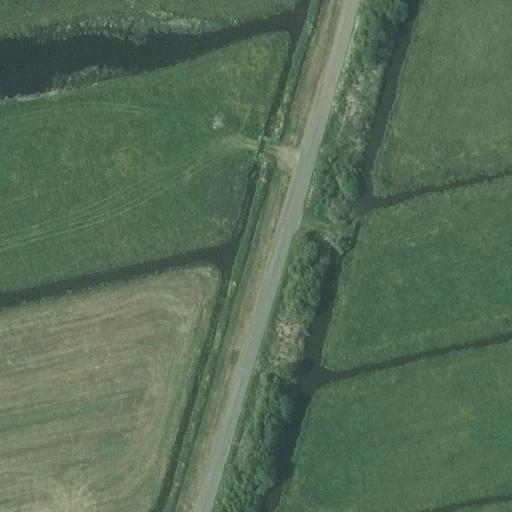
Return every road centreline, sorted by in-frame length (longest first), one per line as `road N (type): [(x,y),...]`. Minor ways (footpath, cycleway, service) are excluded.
road 1 (unclassified): [(350,0),(200,511)]
road 2 (track): [(511,216),(400,241),(350,238),(287,215)]
road 3 (track): [(92,171),(237,146),(302,164)]
